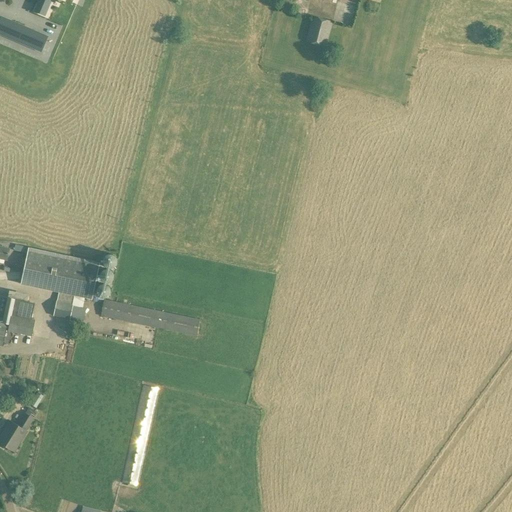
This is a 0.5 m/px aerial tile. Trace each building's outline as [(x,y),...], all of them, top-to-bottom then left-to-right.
[(325,47),(332,21),(312,16),(305,41),(325,47)] [(47,37),(0,17),(0,34),(41,52),(47,37)] [(25,246),(15,244),(14,250),(24,252),(25,246)] [(0,258),(7,260),(9,248),(0,246),(0,258)] [(100,262),(28,247),(20,284),(58,292),(53,316),(69,319),(69,318),(78,320),(78,319),(83,320),(85,307),(82,306),(84,297),(92,299),(100,262)] [(0,325),(6,327),(8,328),(8,331),(31,335),(34,320),(13,315),(16,299),(0,295),(0,325)] [(135,305),(130,328),(201,343),(206,320),(135,305)] [(137,486),(159,388),(143,384),(121,482),(137,486)] [(36,408),(43,396),(37,392),(30,404),(36,408)] [(27,431),(26,431),(34,418),(34,417),(37,412),(28,407),(25,412),(17,425),(10,421),(0,436),(0,442),(14,451),(27,431)]
